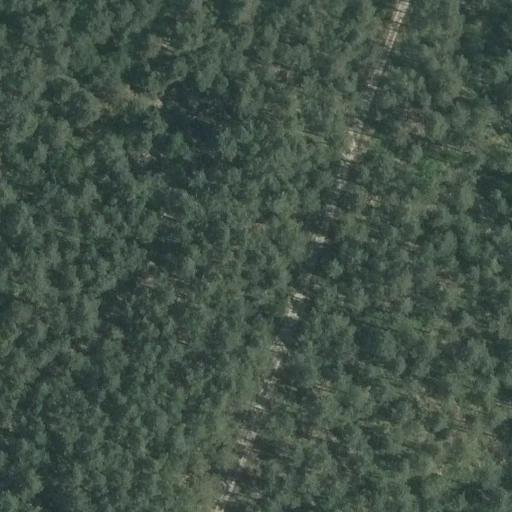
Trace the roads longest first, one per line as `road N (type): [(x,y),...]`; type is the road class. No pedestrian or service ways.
road 1 (track): [(404,0),(218,511)]
road 2 (track): [(195,0),(161,73),(167,196),(156,260),(97,341),(28,404),(0,444)]
